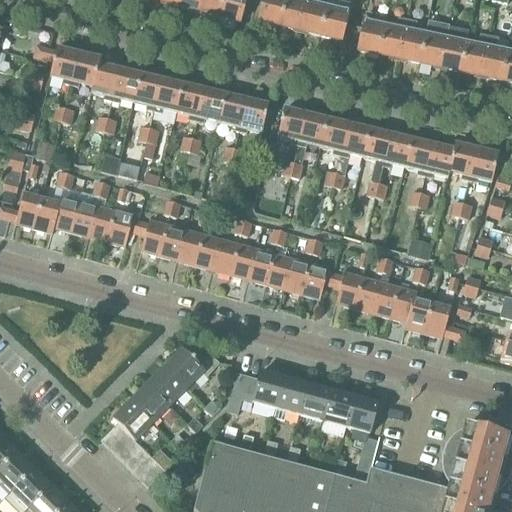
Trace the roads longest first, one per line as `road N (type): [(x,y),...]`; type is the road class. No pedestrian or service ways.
road 1 (residential): [(0,266),(511,404)]
road 2 (residential): [(511,131),(0,3)]
road 3 (residential): [(129,511),(0,380)]
